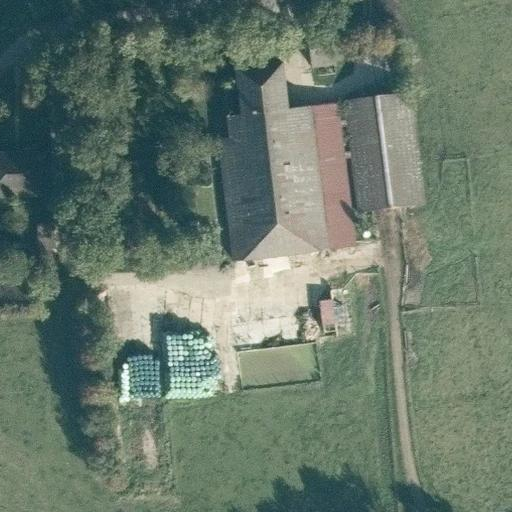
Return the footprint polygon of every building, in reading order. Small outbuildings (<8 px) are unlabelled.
[(0,0),(0,13),(13,0),(0,0)] [(288,107),(284,65),(236,71),(240,112),(288,107)] [(424,208),(412,95),(344,102),(356,215),(424,208)] [(356,253),(338,101),(288,107),(240,112),(226,114),(229,141),(217,142),(232,268),(356,253)] [(48,155),(0,155),(0,200),(49,199),(48,155)] [(338,300),(324,302),(326,333),(341,332),(338,300)] [(177,307),(163,308),(164,318),(158,318),(162,384),(182,382),(177,307)]
